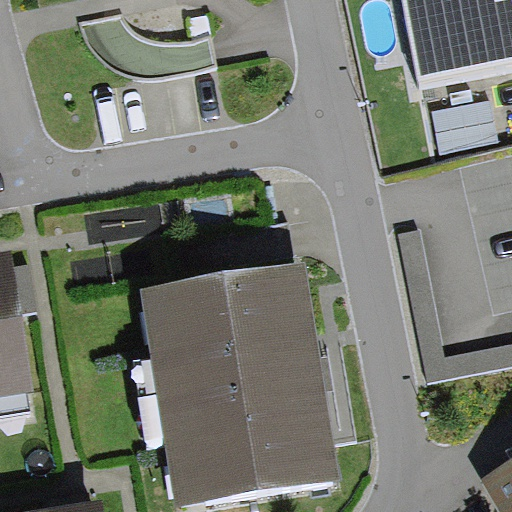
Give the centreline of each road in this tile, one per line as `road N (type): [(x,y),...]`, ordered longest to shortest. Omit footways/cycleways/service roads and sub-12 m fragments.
road 1 (residential): [(339,133),(48,176),(18,151),(0,63)]
road 2 (residential): [(411,507),(339,133)]
road 3 (residential): [(339,133),(312,0)]
road 4 (residential): [(411,507),(511,433)]
